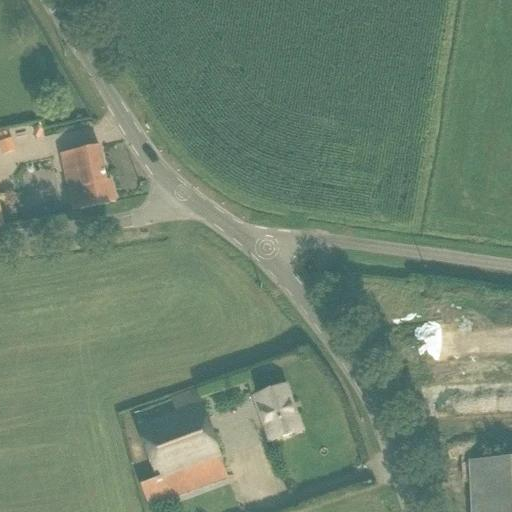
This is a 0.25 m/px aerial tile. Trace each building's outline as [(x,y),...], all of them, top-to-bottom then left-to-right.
[(15,150),(10,138),(8,139),(5,132),(0,133),(0,140),(0,142),(0,141),(0,147),(3,155),(15,150)] [(61,154),(73,211),(115,202),(110,180),(106,181),(99,146),(61,154)] [(254,398),(270,442),(301,430),(285,387),(254,398)] [(141,486),(148,506),(227,478),(196,391),(134,413),(158,480),(141,486)] [(212,426),(243,420),(240,405),(209,411),(212,426)] [(511,511),(511,460),(489,461),(469,462),(471,511),(511,511)]
